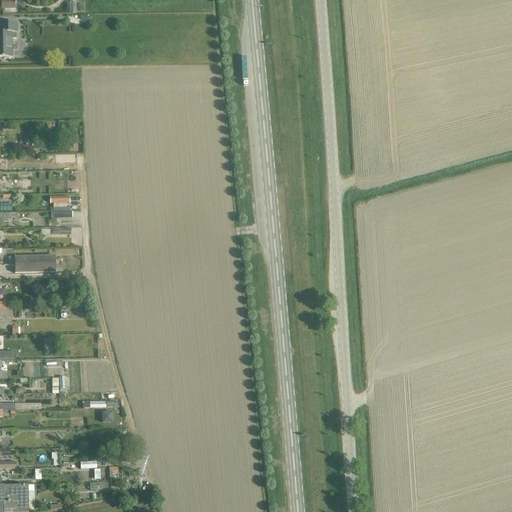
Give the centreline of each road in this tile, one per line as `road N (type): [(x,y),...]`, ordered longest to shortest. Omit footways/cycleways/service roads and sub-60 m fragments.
road 1 (secondary): [(251,0),(297,511)]
road 2 (tertiary): [(353,511),(317,0)]
